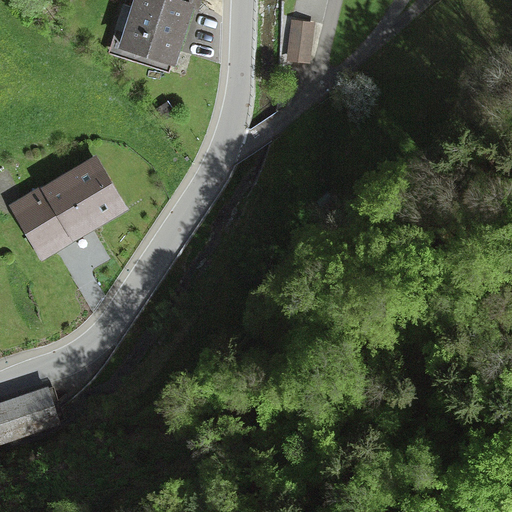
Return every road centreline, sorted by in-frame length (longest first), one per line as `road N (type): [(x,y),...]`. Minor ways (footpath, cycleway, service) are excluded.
road 1 (tertiary): [(223,155),(141,291),(89,345),(0,381)]
road 2 (tertiary): [(245,0),(237,100),(223,155)]
road 3 (residential): [(319,88),(378,36),(404,0)]
